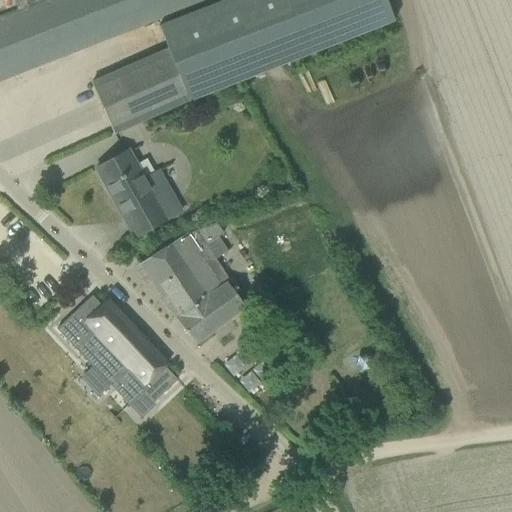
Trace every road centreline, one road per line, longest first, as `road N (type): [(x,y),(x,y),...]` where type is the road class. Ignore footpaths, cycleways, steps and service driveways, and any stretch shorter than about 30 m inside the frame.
road 1 (unclassified): [(328,511),(299,463),(0,157)]
road 2 (track): [(314,481),(386,450),(511,432)]
